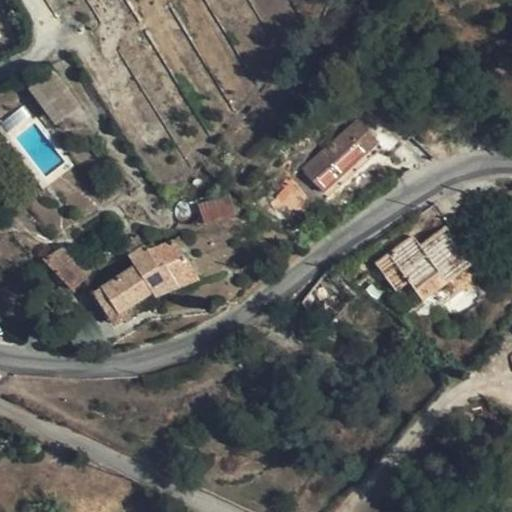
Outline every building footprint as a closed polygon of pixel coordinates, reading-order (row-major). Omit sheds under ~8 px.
[(413,140),(388,114),(369,131),(379,144),(383,148),(392,157),(413,140)] [(369,131),(358,119),(317,155),(292,179),(312,202),(379,144),(369,131)] [(317,207),(383,148),(379,144),(312,202),(317,207)] [(230,197),(201,205),(206,223),(234,214),(230,197)] [(408,278),(415,288),(440,270),(447,281),(473,262),(471,259),(479,253),(470,241),(461,247),(446,227),(421,245),(414,234),(377,262),(395,288),(408,278)] [(93,294),(109,319),(119,312),(153,292),(156,296),(198,278),(175,241),(149,251),(146,246),(129,256),(136,267),(93,294)] [(62,248),(43,260),(72,292),(89,277),(62,248)] [(334,270),(330,265),(299,303),(313,315),(329,327),(359,292),(334,270)] [(423,299),(447,281),(440,270),(415,288),(423,299)] [(313,315),(299,303),(297,301),(280,319),(295,333),(313,315)] [(125,319),(119,312),(109,319),(114,326),(125,319)]
